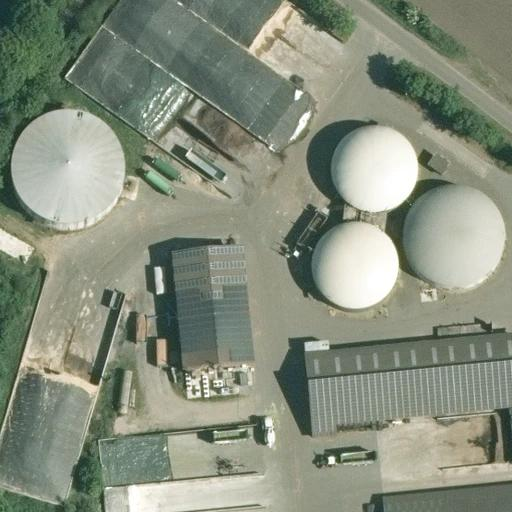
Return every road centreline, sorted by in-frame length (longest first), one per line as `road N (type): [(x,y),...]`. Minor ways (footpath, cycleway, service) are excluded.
road 1 (unclassified): [(343,0),(511,123)]
road 2 (unclassified): [(0,113),(87,0)]
